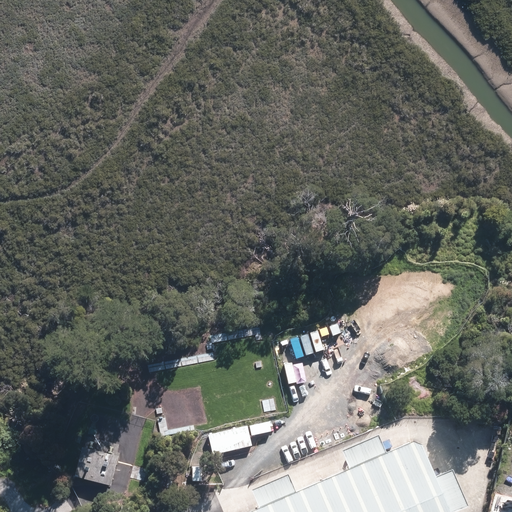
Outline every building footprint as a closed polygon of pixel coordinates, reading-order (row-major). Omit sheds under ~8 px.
[(260,329),(217,338),(218,342),(255,334),(256,340),(262,339),(260,329)] [(187,357),(147,364),(149,372),(188,365),(187,357)] [(274,397),(262,400),(265,412),(277,410),(274,397)] [(165,418),(157,419),(160,437),(195,431),(194,425),(167,430),(165,418)] [(225,511),(437,511),(405,436),(225,511)] [(118,457),(82,448),(75,477),(111,486),(118,457)]
